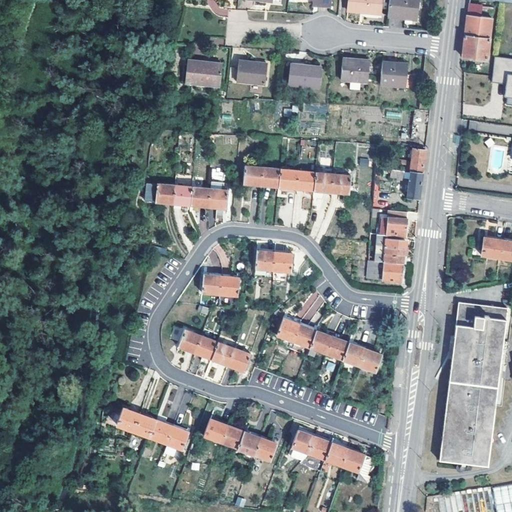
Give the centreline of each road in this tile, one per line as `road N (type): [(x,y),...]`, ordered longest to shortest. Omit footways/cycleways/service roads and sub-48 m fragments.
road 1 (residential): [(422,304),(344,293),(296,240),(233,230),(204,243),(153,333),(174,376),(260,394),(405,448)]
road 2 (tertiary): [(433,198),(451,46)]
road 3 (tertiary): [(405,448),(422,304)]
road 4 (residential): [(451,46),(323,32)]
road 5 (unknown): [(403,462),(422,472),(475,474),(507,466),(511,452)]
